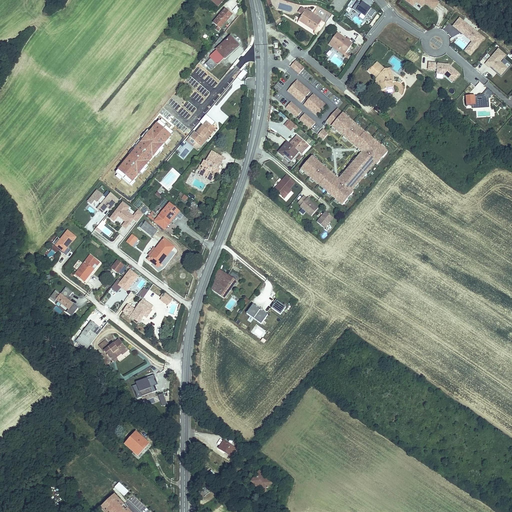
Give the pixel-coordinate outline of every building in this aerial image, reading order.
[(367,14),(372,17),(376,9),(358,0),(353,10),(366,16),(367,14)] [(414,6),(417,2),(422,6),(425,2),(435,9),(436,8),(440,2),(436,0),(407,0),(407,1),(414,6)] [(230,14),(222,7),(208,24),(217,31),(230,14)] [(322,21),(306,10),(302,15),(299,21),(315,31),(322,21)] [(206,23),(202,19),(197,25),(201,28),(206,23)] [(471,55),(476,50),(479,45),(485,38),(460,19),(454,25),(465,34),(462,38),(470,45),(465,51),(471,55)] [(337,33),(333,39),(330,42),(346,54),(352,44),(349,42),(350,40),(347,38),(346,40),(337,33)] [(225,59),(240,45),(231,35),(216,49),(217,50),(224,58),(225,59)] [(330,42),(329,45),(344,56),(346,54),(330,42)] [(498,48),(485,63),(501,76),(508,67),(501,61),(506,55),(498,48)] [(224,58),(217,50),(209,57),(211,59),(217,65),(224,58)] [(211,70),(217,65),(211,59),(206,64),(211,70)] [(291,66),(299,74),(304,68),(295,61),(291,66)] [(385,69),(377,63),(372,68),(371,67),(368,71),(377,78),(376,80),(375,81),(376,81),(376,82),(377,82),(378,82),(379,85),(380,85),(382,91),(393,88),(392,81),(390,82),(386,69),(385,69)] [(458,65),(428,63),(427,71),(436,71),(436,77),(457,79),(458,65)] [(207,76),(198,69),(193,75),(206,87),(209,83),(205,79),(207,76)] [(297,81),(288,91),(301,103),(310,92),(297,81)] [(475,87),(482,91),(485,86),(478,82),(475,87)] [(382,91),(384,97),(395,94),(393,88),(382,91)] [(489,97),(493,93),(488,89),(484,94),(489,97)] [(313,94),(304,105),(317,116),(326,106),(313,94)] [(466,95),(466,105),(476,105),(475,95),(466,95)] [(489,108),(489,96),(478,96),(478,105),(474,105),(474,108),(489,108)] [(286,108),(297,117),(302,112),(291,102),(286,108)] [(301,170),(343,205),(348,199),(346,198),(349,195),(350,196),(353,193),(351,191),(373,165),(375,167),(380,161),(378,160),(381,157),(383,158),(388,152),(337,109),(326,122),(362,152),(339,180),(312,157),(301,170)] [(300,119),(311,129),(315,123),(304,114),(300,119)] [(293,123),(289,120),(284,126),(288,129),(293,123)] [(194,132),(190,138),(198,144),(204,137),(207,139),(216,129),(206,121),(196,133),(194,132)] [(318,135),(323,140),(328,134),(322,130),(318,135)] [(297,136),(290,145),(299,152),(301,155),(306,150),(303,147),(306,143),(297,136)] [(198,144),(190,138),(187,142),(198,151),(207,139),(204,137),(198,144)] [(291,162),(299,152),(290,145),(287,142),(278,153),(284,158),(285,156),(291,162)] [(208,176),(213,179),(216,174),(217,175),(220,170),(218,169),(220,166),(216,163),(220,156),(211,151),(205,162),(203,161),(200,165),(202,166),(201,168),(200,167),(198,170),(200,172),(205,175),(208,176)] [(224,159),(220,156),(216,163),(220,166),(224,159)] [(286,176),(275,190),(285,199),(291,191),(289,189),(295,183),(286,176)] [(107,199),(97,191),(91,198),(94,201),(95,200),(97,202),(98,202),(102,205),(98,210),(102,213),(107,208),(111,211),(119,200),(111,194),(107,199)] [(318,208),(309,200),(307,199),(304,196),(298,203),(301,206),(300,207),(311,216),(318,208)] [(114,221),(115,220),(118,216),(125,222),(122,226),(126,229),(133,220),(137,223),(144,214),(138,210),(133,216),(127,211),(129,208),(123,202),(110,218),(114,221)] [(169,203),(159,216),(169,225),(179,212),(169,203)] [(333,218),(326,212),(317,222),(324,228),(333,218)] [(159,216),(158,217),(162,220),(158,225),(164,230),(169,225),(159,216)] [(139,226),(144,231),(153,237),(157,231),(145,222),(144,224),(142,222),(139,226)] [(55,245),(63,252),(66,255),(71,249),(68,247),(76,236),(67,230),(59,239),(57,237),(52,243),(55,245)] [(132,235),(127,242),(132,246),(137,239),(132,235)] [(150,257),(148,260),(157,267),(163,259),(164,260),(174,247),(164,239),(156,249),(150,257)] [(84,282),(88,277),(87,276),(91,272),(92,273),(100,263),(90,255),(75,275),(84,282)] [(118,260),(111,269),(118,274),(124,265),(118,260)] [(126,291),(138,276),(130,270),(121,283),(117,280),(111,288),(117,293),(121,287),(126,291)] [(236,282),(228,276),(220,270),(217,275),(214,281),(216,281),(212,290),(224,299),(236,282)] [(143,287),(137,294),(142,298),(148,291),(143,287)] [(78,308),(73,304),(74,303),(68,299),(73,293),(66,288),(62,295),(60,294),(56,290),(49,300),(54,303),(56,300),(68,309),(66,312),(72,316),(78,308)] [(160,297),(161,298),(160,300),(168,305),(173,299),(166,293),(164,295),(163,294),(160,297)] [(153,307),(148,303),(143,299),(135,310),(128,305),(123,312),(139,323),(144,316),(145,317),(146,317),(148,316),(149,315),(152,311),(151,310),(153,307)] [(281,315),(286,307),(276,300),(273,304),(274,304),(271,308),(281,315)] [(254,319),(261,309),(257,306),(257,307),(253,305),(246,314),(254,319)] [(265,311),(261,309),(254,319),(261,324),(268,315),(264,313),(265,311)] [(77,341),(87,349),(100,333),(99,332),(97,331),(105,321),(97,315),(77,341)] [(106,322),(105,321),(97,331),(99,332),(106,322)] [(119,340),(118,338),(109,345),(106,340),(100,346),(104,352),(119,340)] [(119,340),(104,352),(114,363),(118,360),(116,358),(122,353),(121,353),(126,349),(119,340)] [(142,392),(143,396),(157,391),(155,385),(157,384),(154,375),(147,377),(146,378),(147,379),(135,383),(139,393),(142,392)] [(163,393),(158,395),(162,405),(167,403),(163,393)] [(147,444),(137,434),(127,444),(137,454),(147,444)] [(223,441),(220,447),(225,450),(224,452),(231,457),(232,456),(235,458),(239,451),(223,441)] [(239,443),(237,448),(243,452),(246,447),(239,443)] [(259,471),(252,481),(261,488),(260,489),(265,492),(273,482),(259,471)] [(121,497),(128,491),(119,482),(113,489),(121,497)]
